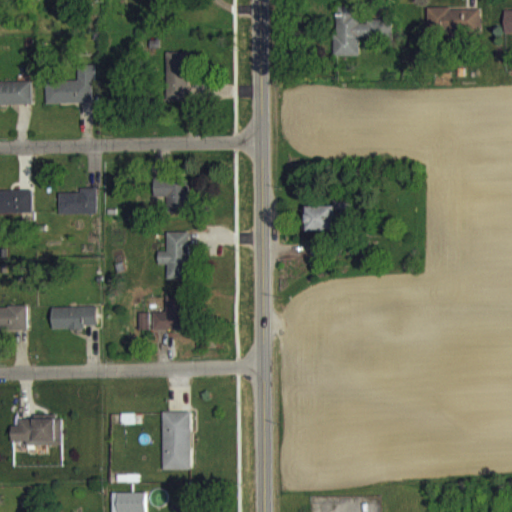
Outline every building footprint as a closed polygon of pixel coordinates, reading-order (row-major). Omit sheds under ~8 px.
[(336,66),(360,67),(361,49),(393,50),(394,31),(359,30),(359,17),(337,16),(336,66)] [(482,19),(428,19),(428,43),(482,42),(482,19)] [(168,63),(168,111),(190,111),(190,62),(168,63)] [(96,113),(95,76),(79,76),(80,91),(48,91),(48,114),(96,113)] [(33,92),(0,92),(0,115),(33,115),(33,92)] [(168,208),(169,223),(191,222),(191,189),(156,190),(156,208),(168,208)] [(61,203),(61,225),(99,224),(99,198),(82,199),(82,203),(61,203)] [(0,201),(0,224),(35,223),(34,200),(0,201)] [(337,242),(338,217),(309,216),(308,241),(337,242)] [(169,290),(191,289),(191,242),(169,243),(169,262),(161,262),(161,275),(169,275),(169,290)] [(168,322),(155,322),(155,341),(192,340),(191,306),(168,306),(168,322)] [(0,317),(0,340),(30,340),(30,317),(0,317)] [(54,318),(54,340),(87,339),(87,336),(99,335),(99,317),(54,318)] [(141,341),(152,340),(152,323),(141,323),(141,341)] [(165,480),(193,480),(192,422),(164,422),(165,480)] [(64,455),(64,428),(21,429),(21,436),(14,436),(14,452),(27,452),(27,456),(64,455)] [(148,511),(148,503),(114,503),(114,511),(148,511)]
